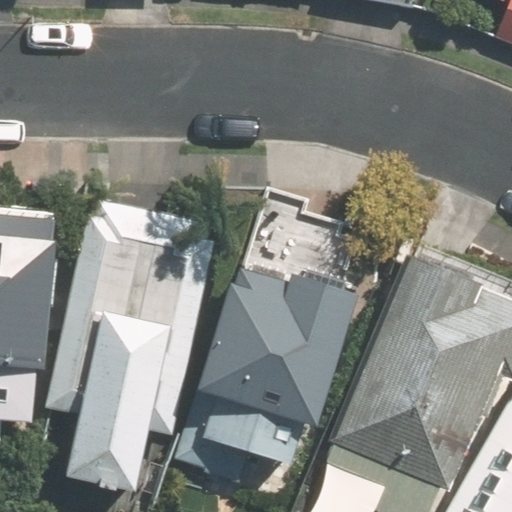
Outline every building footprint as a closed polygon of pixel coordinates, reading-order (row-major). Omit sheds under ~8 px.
[(511,0),(508,0),(497,29),(511,35),(511,0)] [(218,218),(88,196),(86,214),(77,214),(47,404),(71,409),(61,473),(125,484),(134,425),(167,430),(193,283),(207,284),(218,218)] [(0,392),(31,395),(33,357),(46,357),(56,209),(0,204),(0,392)] [(511,377),(511,374),(511,298),(395,252),(326,433),(334,436),(316,479),(401,511),(423,511),(437,477),(445,480),(487,368),(511,377)] [(227,274),(173,455),(252,479),(262,444),(298,455),(310,414),(316,415),(353,290),(288,271),(287,276),(241,261),(236,278),(227,274)] [(511,511),(511,387),(442,511),(511,511)]
